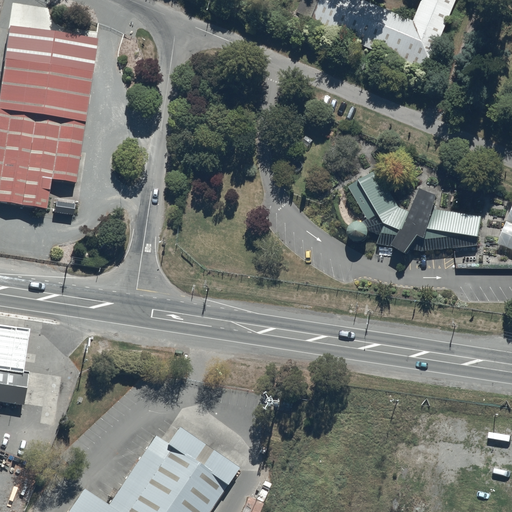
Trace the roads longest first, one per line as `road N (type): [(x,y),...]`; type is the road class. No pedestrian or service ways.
road 1 (trunk): [(511,367),(133,309)]
road 2 (unclassified): [(133,309),(177,20),(127,0)]
road 3 (trunk): [(133,309),(0,289)]
